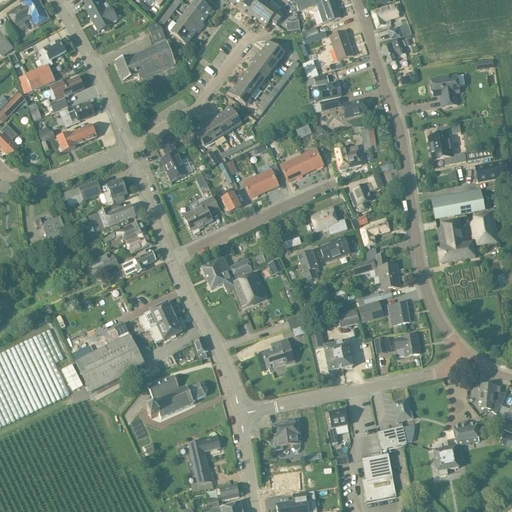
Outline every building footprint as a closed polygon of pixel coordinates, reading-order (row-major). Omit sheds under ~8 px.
[(14,22),(9,25),(15,35),(26,28),(24,25),(31,20),(35,27),(47,21),(35,0),(31,0),(9,14),(14,22)] [(99,34),(113,26),(112,24),(118,21),(111,8),(104,11),(99,2),(101,0),(83,0),(88,7),(85,9),(99,34)] [(176,0),(170,8),(175,11),(182,3),(178,0),(176,0)] [(190,9),(204,19),(208,14),(212,17),(215,13),(197,0),(190,9)] [(246,0),(241,7),(246,11),(244,14),(247,17),(259,0),(246,0)] [(261,0),(259,0),(247,17),(251,19),(253,16),(258,20),(269,6),(261,0)] [(299,13),(316,7),(316,4),(321,3),(319,0),(299,0),(295,1),(299,13)] [(328,0),(321,3),(316,4),(316,7),(323,25),(328,24),(340,19),(333,0),(328,0)] [(269,6),(258,20),(264,24),(261,27),(265,30),(271,23),(276,27),(284,17),(278,13),(281,9),(272,2),(269,6)] [(389,21),(399,18),(395,6),(372,14),(376,28),(390,24),(389,21)] [(164,16),(169,20),(175,11),(170,8),(164,16)] [(184,18),(202,31),(205,27),(201,24),(204,19),(190,9),(184,18)] [(160,22),(165,25),(169,20),(164,16),(160,22)] [(177,26),(192,37),(196,31),(199,34),(202,31),(184,18),(177,26)] [(298,22),(286,24),(287,32),(299,30),(298,22)] [(169,28),(168,29),(169,31),(170,33),(171,34),(171,35),(189,48),(192,44),(188,41),(192,37),(177,26),(173,23),(169,28)] [(154,46),(166,42),(161,30),(154,24),(147,27),(154,46)] [(18,39),(15,35),(9,25),(0,30),(0,55),(2,58),(13,50),(9,44),(18,39)] [(303,40),(318,35),(316,29),(301,34),(303,40)] [(388,32),(391,41),(400,38),(397,30),(388,32)] [(338,62),(353,57),(345,32),(330,38),(338,62)] [(305,46),(327,38),(325,33),(319,35),(318,35),(303,40),(305,46)] [(392,44),(393,46),(382,50),(387,65),(397,62),(395,58),(406,54),(400,41),(392,44)] [(264,53),(278,64),(285,55),(267,42),(265,46),(268,48),(264,53)] [(50,62),(65,54),(59,43),(39,53),(42,59),(38,61),(42,67),(38,69),(38,70),(25,76),(26,77),(17,80),(24,96),(32,92),(32,93),(55,83),(49,69),(53,67),(50,62)] [(138,81),(162,71),(175,65),(167,44),(156,49),(156,47),(130,58),(130,57),(115,64),(123,83),(137,77),(138,81)] [(254,60),(272,73),(278,64),(264,53),(260,58),(257,56),(254,60)] [(8,58),(12,66),(18,63),(14,56),(8,58)] [(251,71),(265,81),(272,73),(254,60),(252,63),(255,66),(251,71)] [(299,66),(294,62),(287,71),(292,75),(299,66)] [(242,77),(259,90),(265,81),(251,71),(247,76),(244,73),(242,77)] [(281,80),(286,83),(292,75),(287,71),(281,80)] [(407,77),(403,78),(405,86),(415,82),(413,73),(406,75),(407,77)] [(432,84),(430,87),(431,93),(433,95),(434,98),(442,97),(442,101),(441,101),(442,109),(457,107),(455,95),(459,94),(458,87),(465,86),(463,76),(431,81),(432,84)] [(143,91),(155,86),(152,77),(140,82),(143,91)] [(238,88),(253,99),(259,90),(242,77),(239,81),(242,83),(238,88)] [(315,87),(329,85),(327,77),(314,80),(315,87)] [(64,100),(84,91),(78,79),(65,85),(64,82),(50,89),(56,102),(50,105),(53,114),(67,108),(64,100)] [(275,88),(280,92),(286,83),(281,80),(275,88)] [(321,101),(340,98),(337,85),(319,88),(321,101)] [(253,99),(238,88),(235,93),(231,91),(229,94),(246,107),(253,99)] [(268,97),(273,101),(280,92),(275,88),(268,97)] [(25,101),(18,94),(5,108),(12,115),(25,101)] [(262,105),(267,109),(273,101),(268,97),(262,105)] [(3,98),(0,101),(0,111),(8,103),(3,98)] [(328,112),(341,108),(339,100),(326,103),(313,106),(314,114),(328,111),(328,112)] [(345,120),(366,114),(363,100),(341,106),(345,120)] [(36,105),(28,108),(34,123),(41,120),(36,105)] [(79,124),(95,117),(90,105),(82,108),(81,106),(73,109),(75,113),(69,116),(71,122),(78,120),(79,124)] [(259,117),(260,118),(267,109),(262,105),(255,114),(256,115),(254,117),(258,120),(259,117)] [(223,116),(232,131),(242,126),(230,107),(226,110),(228,113),(223,116)] [(5,108),(0,113),(0,122),(3,125),(12,115),(5,108)] [(211,119),(223,137),(232,131),(223,116),(218,119),(216,116),(211,119)] [(205,128),(214,143),(223,137),(211,119),(208,121),(210,124),(205,128)] [(439,136),(428,139),(432,162),(443,160),(445,167),(466,163),(464,154),(452,157),(448,137),(461,134),(459,125),(438,129),(439,136)] [(0,132),(3,135),(0,138),(0,148),(9,158),(18,149),(10,142),(14,139),(16,136),(6,126),(0,132)] [(75,149),(96,139),(91,126),(57,141),(63,156),(75,150),(75,149)] [(308,126),(296,131),(300,139),(311,134),(308,126)] [(359,129),(353,130),(354,135),(360,134),(361,134),(365,154),(377,152),(373,127),(359,129)] [(214,143),(205,128),(199,131),(197,128),(193,130),(205,149),(214,143)] [(42,144),(55,139),(52,132),(45,135),(44,132),(38,134),(42,144)] [(253,146),(250,140),(241,145),(244,150),(253,146)] [(171,183),(187,175),(177,154),(179,154),(174,144),(162,150),(166,159),(161,161),(171,183)] [(244,150),(241,145),(231,150),(234,155),(244,150)] [(346,173),(347,170),(360,167),(356,148),(344,151),(343,149),(334,151),(339,172),(340,172),(342,174),(346,173)] [(466,154),(468,163),(492,158),(491,149),(466,154)] [(221,155),(224,160),(234,155),(231,150),(221,155)] [(298,158),(305,174),(323,166),(315,150),(298,158)] [(219,165),(212,153),(203,158),(211,170),(219,165)] [(305,174),(298,158),(280,166),(287,183),(305,174)] [(232,162),(226,165),(231,175),(232,176),(237,173),(232,162)] [(507,178),(505,163),(475,168),(478,184),(507,178)] [(219,167),(228,186),(235,183),(231,175),(226,165),(225,164),(219,167)] [(257,177),(264,193),(278,187),(271,170),(257,177)] [(456,182),(455,174),(448,175),(449,184),(456,182)] [(353,193),(349,195),(354,209),(359,207),(361,213),(365,211),(368,210),(365,204),(366,203),(371,201),(368,193),(383,188),(378,175),(368,179),(367,180),(369,184),(352,191),(353,193)] [(264,193),(257,177),(243,183),(250,199),(264,193)] [(112,201),(126,195),(120,180),(106,186),(112,201)] [(101,195),(96,182),(79,189),(84,202),(101,195)] [(228,214),(240,208),(233,194),(230,189),(223,193),(226,197),(221,200),(228,214)] [(485,211),(481,192),(431,201),(435,221),(485,211)] [(201,208),(183,217),(191,233),(212,222),(209,215),(218,210),(212,198),(211,199),(199,205),(201,208)] [(126,222),(135,219),(131,207),(122,210),(120,205),(108,209),(109,210),(98,214),(89,218),(95,234),(105,230),(105,231),(118,225),(120,228),(127,225),(126,222)] [(318,234),(328,231),(330,237),(347,231),(344,222),(338,224),(332,208),(311,216),(318,234)] [(55,252),(71,246),(66,231),(65,231),(60,218),(53,220),(52,218),(47,220),(48,222),(42,224),(40,220),(34,222),(37,229),(42,227),(46,238),(43,239),(45,244),(51,242),(55,252)] [(375,244),(374,236),(389,232),(386,220),(360,228),(366,247),(375,244)] [(476,247),(498,243),(494,220),(471,224),(476,247)] [(125,242),(145,233),(140,222),(115,234),(117,239),(123,236),(125,242)] [(357,222),(352,224),(355,232),(360,229),(357,222)] [(441,265),(475,259),(472,244),(469,244),(465,226),(438,231),(441,250),(438,250),(441,265)] [(114,234),(103,240),(105,244),(111,241),(112,243),(116,241),(115,239),(116,239),(114,234)] [(131,254),(150,245),(145,234),(126,243),(131,254)] [(350,256),(344,237),(330,242),(331,246),(320,249),(325,265),(350,256)] [(297,247),(295,240),(283,244),(285,251),(297,247)] [(396,266),(387,268),(386,256),(377,257),(375,250),(366,253),(367,263),(358,265),(359,267),(353,269),(355,276),(361,274),(362,275),(374,271),(375,278),(379,277),(397,275),(396,266)] [(311,253),(298,258),(304,275),(308,283),(318,279),(316,274),(319,273),(311,253)] [(135,260),(125,264),(121,266),(126,277),(137,272),(138,273),(145,270),(143,267),(155,262),(151,254),(135,261),(135,260)] [(119,267),(114,257),(106,261),(103,262),(100,258),(90,263),(96,276),(119,267)] [(258,266),(265,263),(263,257),(255,260),(258,266)] [(207,281),(228,272),(223,260),(202,269),(207,281)] [(252,272),(247,261),(230,268),(235,279),(252,272)] [(283,282),(286,280),(278,261),(275,262),(268,265),(273,277),(279,274),(283,282)] [(228,272),(207,281),(211,291),(223,285),(226,293),(234,289),(241,305),(265,294),(256,274),(233,284),(228,272)] [(397,275),(379,277),(380,284),(383,284),(384,291),(399,289),(397,275)] [(359,309),(392,298),(390,291),(379,295),(378,293),(362,298),(362,299),(357,301),(359,309)] [(148,330),(155,327),(175,318),(174,318),(167,304),(161,307),(161,306),(156,308),(156,309),(150,312),(150,313),(138,319),(144,333),(149,331),(148,330)] [(389,307),(388,308),(389,318),(391,317),(393,327),(409,324),(407,310),(406,304),(389,307)] [(363,310),(358,312),(362,323),(381,317),(377,306),(363,310)] [(340,330),(359,325),(356,312),(337,317),(340,330)] [(175,318),(155,327),(148,330),(149,331),(155,344),(163,340),(163,341),(169,339),(170,339),(175,337),(175,336),(181,333),(176,324),(177,323),(175,318)] [(114,329),(119,339),(128,334),(124,324),(114,329)] [(324,348),(319,324),(306,326),(311,351),(324,348)] [(306,334),(304,326),(293,329),(295,338),(306,334)] [(91,394),(145,366),(129,335),(75,363),(91,394)] [(401,339),(394,341),(396,352),(403,351),(405,358),(408,357),(420,355),(417,336),(401,339)] [(208,353),(203,339),(194,342),(200,361),(207,358),(205,354),(208,353)] [(391,354),(388,339),(373,341),(376,356),(391,354)] [(262,354),(267,370),(285,364),(286,367),(294,364),(287,341),(271,346),(272,351),(262,354)] [(324,348),(329,373),(352,369),(347,343),(324,348)] [(187,391),(186,388),(179,392),(178,390),(179,389),(173,377),(148,388),(154,401),(155,401),(156,402),(153,403),(154,407),(146,410),(151,420),(159,416),(160,419),(194,405),(193,402),(205,397),(207,392),(204,387),(200,385),(187,391)] [(482,410),(483,410),(483,412),(492,413),(496,416),(502,405),(502,404),(506,396),(500,395),(501,388),(496,388),(496,387),(481,385),(479,403),(482,403),(482,410)] [(406,401),(393,404),(398,422),(412,419),(411,413),(409,413),(406,401)] [(511,404),(509,411),(501,408),(497,417),(511,423),(511,404)] [(344,411),(329,414),(330,418),(332,430),(330,430),(333,446),(333,447),(338,446),(336,437),(336,436),(349,434),(347,427),(348,427),(344,411)] [(511,423),(497,417),(492,427),(511,435),(511,423)] [(276,427),(271,427),(275,451),(282,450),(282,448),(291,447),(291,449),(294,454),(298,453),(300,448),(300,446),(300,445),(299,436),(300,435),(298,423),(276,427)] [(478,438),(484,437),(482,424),(454,429),(455,440),(447,442),(448,450),(434,453),(438,472),(439,472),(440,476),(448,475),(447,471),(459,468),(455,449),(458,448),(458,446),(478,443),(478,438)] [(488,427),(485,434),(501,441),(500,445),(511,449),(511,438),(503,435),(504,433),(488,427)] [(382,433),(378,434),(382,450),(406,444),(402,428),(394,430),(382,433)] [(220,449),(217,439),(202,443),(202,442),(189,445),(198,486),(213,482),(211,474),(209,474),(204,453),(220,449)] [(152,445),(144,448),(147,456),(155,452),(152,445)] [(396,498),(392,478),(388,456),(362,461),(366,481),(362,482),(366,504),(396,498)] [(273,479),(270,479),(272,488),(274,488),(275,490),(287,488),(289,496),(300,494),(299,487),(294,487),(292,474),(272,477),(273,479)] [(219,490),(219,491),(214,492),(215,496),(217,497),(220,496),(221,502),(239,498),(236,486),(219,490)] [(294,503),(277,506),(277,511),(308,511),(307,504),(315,503),(314,493),(293,496),(294,503)] [(217,499),(207,502),(209,510),(219,508),(217,499)] [(242,511),(240,503),(212,511),(242,511)]
